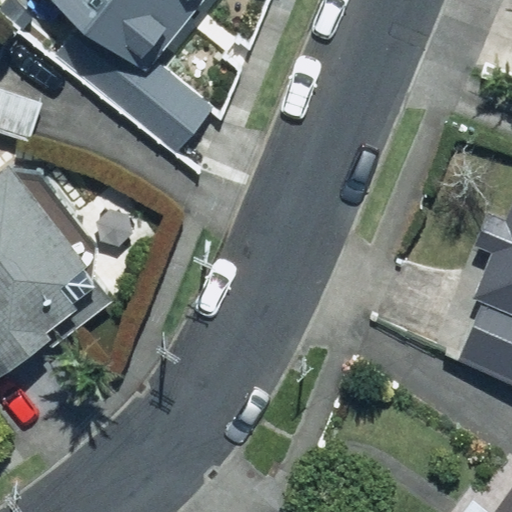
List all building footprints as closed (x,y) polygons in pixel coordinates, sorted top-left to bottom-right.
[(68,0),(154,70),(163,59),(210,0),(68,0)] [(45,97),(0,83),(0,127),(33,137),(45,97)] [(0,343),(11,357),(86,298),(65,273),(99,246),(17,141),(0,154),(0,343)] [(511,299),(511,205),(479,286),(511,299)] [(511,511),(511,470),(494,494),(475,480),(452,511),(511,511)]
